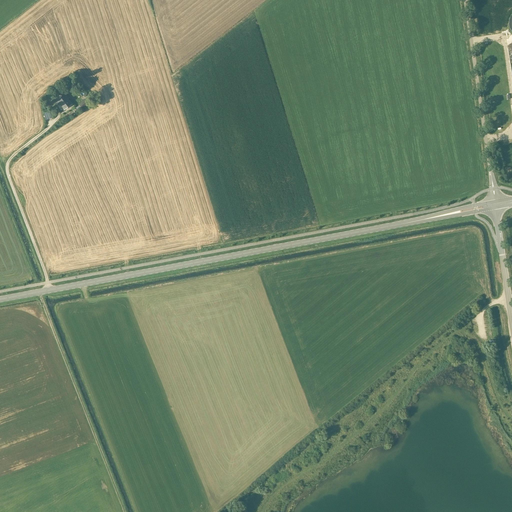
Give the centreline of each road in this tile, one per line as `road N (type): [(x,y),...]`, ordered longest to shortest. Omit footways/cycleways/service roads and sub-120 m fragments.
road 1 (secondary): [(0,299),(495,205)]
road 2 (unclassified): [(495,205),(465,0)]
